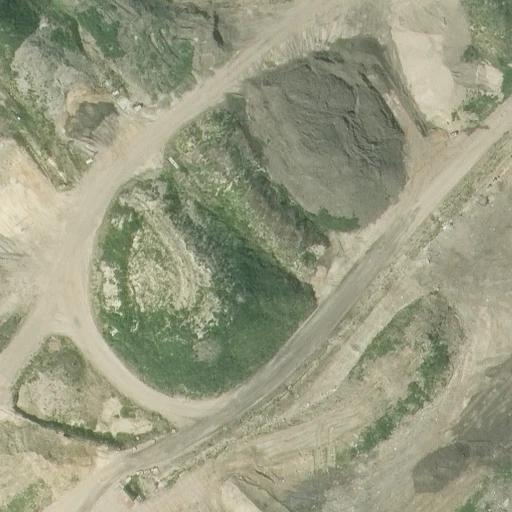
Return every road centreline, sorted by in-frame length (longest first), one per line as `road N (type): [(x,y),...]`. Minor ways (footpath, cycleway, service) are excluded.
road 1 (track): [(511,121),(204,444),(122,462),(45,511)]
road 2 (track): [(0,366),(164,129),(316,0)]
